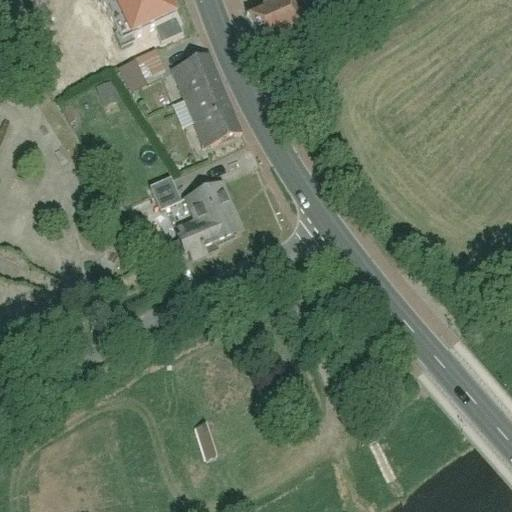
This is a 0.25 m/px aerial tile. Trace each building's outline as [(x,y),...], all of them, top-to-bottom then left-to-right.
[(99,0),(123,48),(176,22),(164,0),(99,0)] [(247,17),(260,52),(305,35),(292,0),(247,17)] [(156,51),(118,71),(130,94),(168,74),(156,51)] [(207,62),(172,77),(203,154),(239,140),(207,62)] [(172,183),(151,191),(161,214),(181,206),(172,183)] [(174,234),(187,265),(244,242),(221,186),(184,201),(195,226),(174,234)]
